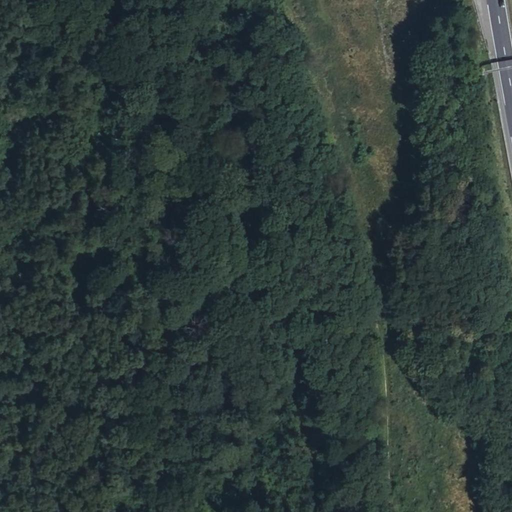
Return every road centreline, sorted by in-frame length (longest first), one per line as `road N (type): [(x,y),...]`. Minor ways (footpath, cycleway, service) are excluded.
road 1 (track): [(152,0),(182,44),(212,177),(292,380),(318,511)]
road 2 (track): [(285,0),(361,258),(383,368),(389,511)]
road 3 (track): [(0,251),(10,282),(99,411),(156,511)]
road 4 (track): [(471,0),(478,89),(511,279)]
